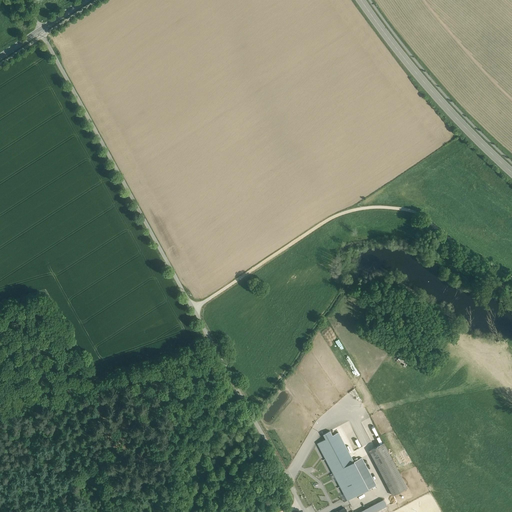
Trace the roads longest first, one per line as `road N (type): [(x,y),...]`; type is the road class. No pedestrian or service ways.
road 1 (unclassified): [(40,32),(306,511)]
road 2 (track): [(511,274),(424,214),(366,206),(318,225),(194,308)]
road 3 (primary): [(511,172),(421,79),(361,0)]
